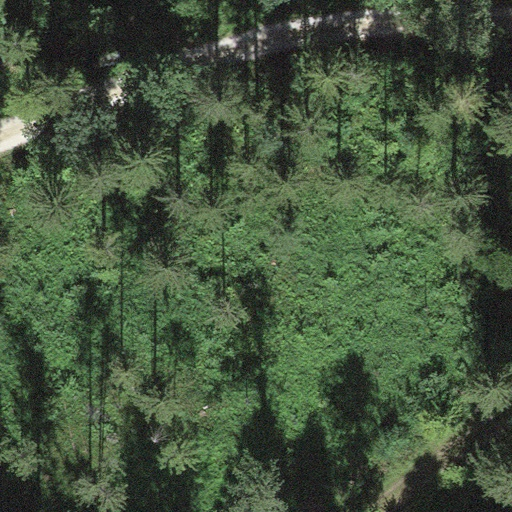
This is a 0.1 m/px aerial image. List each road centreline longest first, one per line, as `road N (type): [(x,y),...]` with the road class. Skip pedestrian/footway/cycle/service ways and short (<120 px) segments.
road 1 (track): [(0,134),(123,86),(333,34),(511,33)]
road 2 (track): [(359,511),(511,403)]
